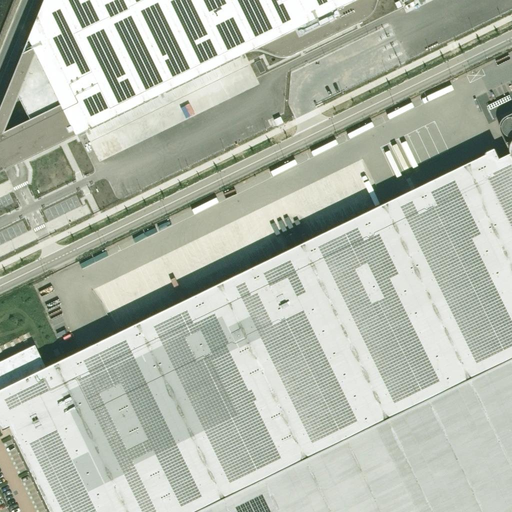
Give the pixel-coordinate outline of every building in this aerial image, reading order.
[(43,0),(29,37),(76,135),(248,52),(250,52),(253,51),(256,51),(258,52),(261,52),(274,57),(277,58),(279,58),(282,58),(285,58),(287,57),(365,20),(367,18),(370,16),(372,14),(374,11),(375,8),(377,0),(43,0)] [(0,107),(0,172),(76,135),(29,37),(0,107)] [(501,127),(501,128),(501,129),(501,130),(501,131),(501,132),(502,132),(511,153),(511,114),(507,117),(506,117),(506,118),(505,118),(504,119),(503,120),(503,121),(502,121),(502,122),(501,123),(501,124),(501,125),(501,126),(501,127)] [(35,345),(0,361),(0,427),(2,431),(9,427),(13,437),(50,511),(194,511),(335,444),(511,358),(511,153),(501,159),(496,149),(404,194),(137,323),(45,368),(35,345)] [(511,511),(511,358),(335,444),(194,511),(511,511)]
